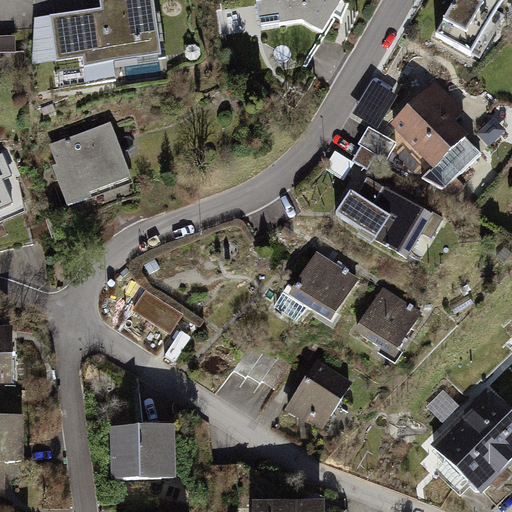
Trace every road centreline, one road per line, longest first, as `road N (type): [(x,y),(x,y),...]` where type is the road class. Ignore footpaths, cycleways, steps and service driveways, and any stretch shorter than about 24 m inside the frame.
road 1 (residential): [(401,0),(316,145),(268,188),(126,244),(97,275),(85,327)]
road 2 (residential): [(414,511),(291,459),(85,327)]
road 3 (residential): [(85,327),(75,381),(84,511)]
